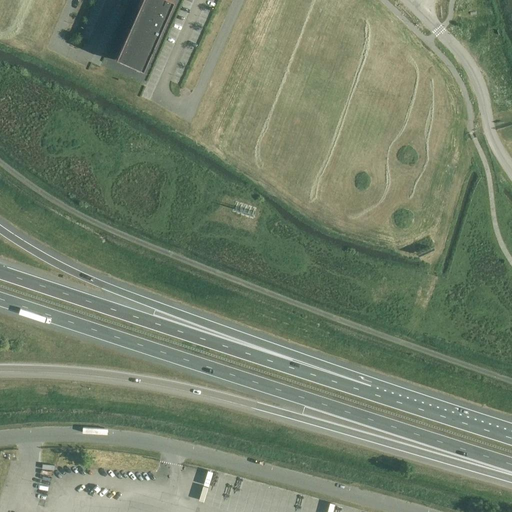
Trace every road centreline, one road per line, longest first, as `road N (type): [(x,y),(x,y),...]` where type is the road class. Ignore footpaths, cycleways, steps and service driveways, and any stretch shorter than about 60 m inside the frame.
road 1 (motorway): [(0,303),(511,465)]
road 2 (motorway): [(0,370),(133,379),(218,395),(511,471)]
road 3 (unclassified): [(406,511),(153,444),(0,439)]
road 4 (motorway): [(370,393),(59,266),(0,230)]
road 5 (motorway): [(370,393),(0,274)]
road 6 (unclassified): [(238,0),(189,111),(158,96),(200,0)]
road 7 (unclassified): [(490,132),(471,68),(413,6)]
road 8 (unclassified): [(111,0),(85,60),(53,46),(73,0)]
road 9 (motorway): [(511,438),(370,393)]
